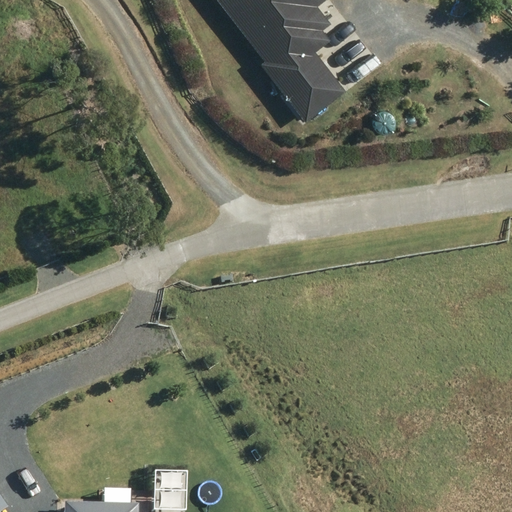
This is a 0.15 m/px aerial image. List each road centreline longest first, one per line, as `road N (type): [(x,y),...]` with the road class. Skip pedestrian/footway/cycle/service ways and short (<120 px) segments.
road 1 (residential): [(0,320),(188,253),(284,229),(511,194)]
road 2 (unknown): [(284,229),(171,123),(102,0)]
